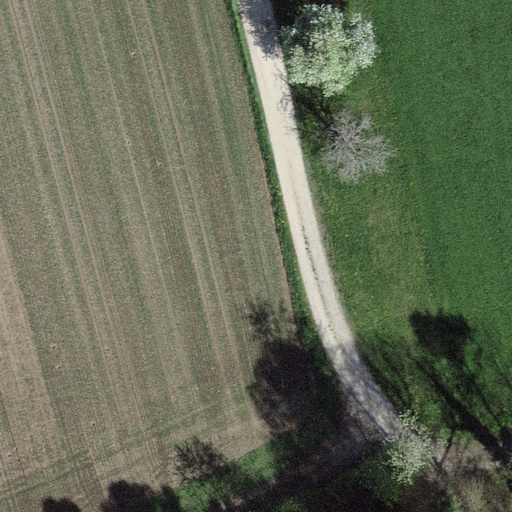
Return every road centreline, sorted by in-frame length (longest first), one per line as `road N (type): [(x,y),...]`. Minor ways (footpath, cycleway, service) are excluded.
road 1 (track): [(420,448),(331,327),(254,0)]
road 2 (track): [(420,448),(269,511)]
